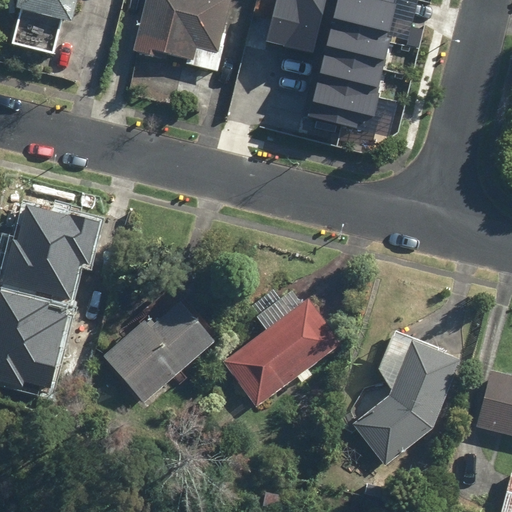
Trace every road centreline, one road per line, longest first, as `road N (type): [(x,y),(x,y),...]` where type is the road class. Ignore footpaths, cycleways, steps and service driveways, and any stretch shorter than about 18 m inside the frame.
road 1 (residential): [(436,226),(0,118)]
road 2 (residential): [(436,226),(489,0)]
